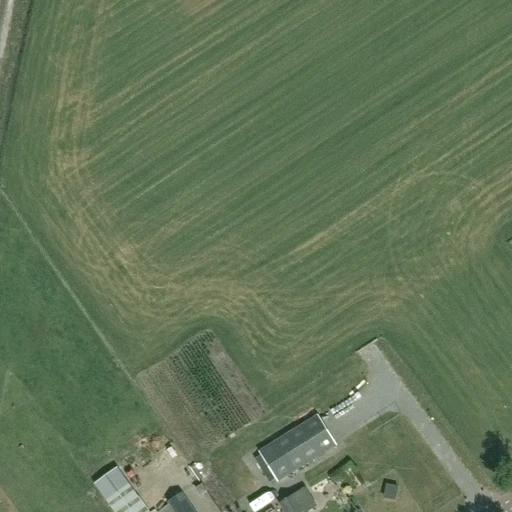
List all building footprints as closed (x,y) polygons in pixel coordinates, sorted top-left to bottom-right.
[(259,453),(278,483),(336,446),(318,417),(318,416),(259,453)] [(200,496),(206,492),(202,485),(196,489),(200,496)] [(143,511),(126,487),(105,503),(111,511),(143,511)] [(167,504),(173,511),(195,511),(182,493),(167,504)] [(283,511),(302,511),(293,497),(280,505),(283,511)]
